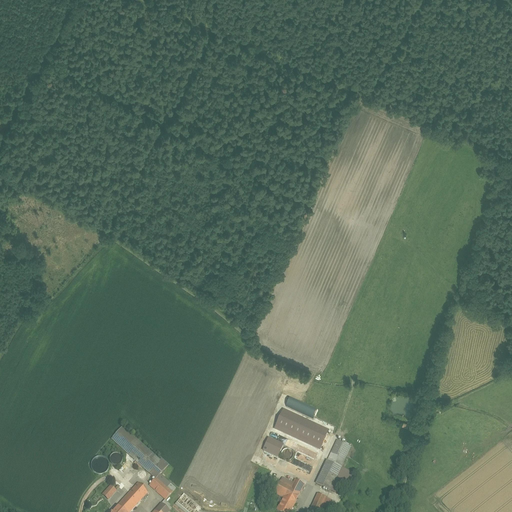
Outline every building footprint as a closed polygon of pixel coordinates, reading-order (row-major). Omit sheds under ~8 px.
[(489,161),(484,169),(495,176),(500,169),(489,161)] [(313,419),(317,409),(282,394),(279,401),(285,403),(284,406),(313,419)] [(280,410),(271,430),(318,450),(327,430),(280,410)] [(160,461),(122,427),(110,440),(151,477),(159,477),(161,475),(169,467),(163,462),(162,460),(160,461)] [(276,458),(282,445),(267,438),(260,451),(276,458)] [(351,447),(337,441),(332,452),(346,459),(351,447)] [(309,449),(292,442),(289,448),(306,455),(309,449)] [(288,449),(287,449),(286,449),(284,450),(283,451),(282,452),(282,453),(281,454),(281,455),(281,456),(282,457),(282,458),(283,459),(284,460),(285,461),(286,461),(287,461),(289,461),(290,461),(290,460),(291,460),(292,459),(293,458),(293,457),(293,456),(294,455),(293,454),(293,453),(293,452),(292,451),(291,450),(290,449),(289,449),(288,449)] [(346,459),(332,452),(327,461),(341,468),(346,459)] [(113,453),(111,455),(109,457),(108,459),(109,462),(110,464),(112,466),(114,466),(117,466),(119,465),(121,463),(122,460),(121,458),(120,455),(118,454),(116,453),(113,453)] [(92,460),(90,463),(90,467),(90,470),(92,473),(95,475),(98,476),(102,475),(105,474),(107,471),(108,467),(107,464),(105,461),(102,459),(99,458),(95,459),(92,460)] [(312,465),(293,459),(291,465),(310,471),(312,465)] [(341,468),(327,461),(317,484),(330,491),(341,468)] [(349,472),(341,468),(330,491),(338,494),(349,472)] [(293,484),(282,478),(274,493),(284,498),(285,496),(296,502),(305,485),(296,480),(293,484)] [(157,479),(149,487),(165,502),(172,494),(172,493),(160,482),(157,479)] [(163,479),(160,482),(172,493),(175,490),(163,479)] [(132,511),(149,494),(137,484),(111,511),(132,511)] [(110,486),(101,495),(108,502),(117,492),(110,486)] [(189,498),(184,494),(174,506),(182,511),(197,511),(201,508),(193,502),(189,498)] [(318,494),(309,511),(325,511),(326,511),(322,509),(327,499),(318,494)] [(296,502),(285,496),(284,498),(277,511),(279,511),(290,511),(296,502)] [(165,502),(162,505),(168,510),(171,507),(165,502)]
